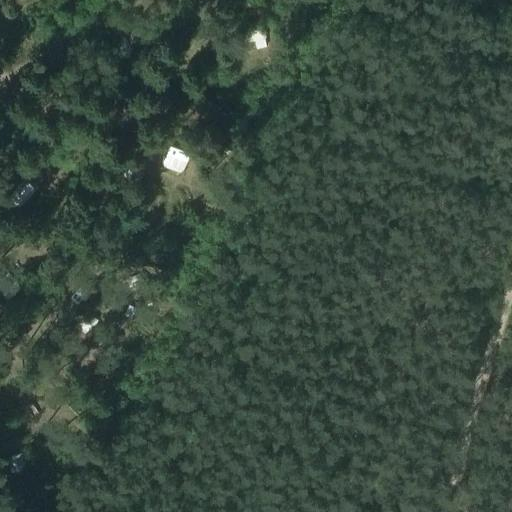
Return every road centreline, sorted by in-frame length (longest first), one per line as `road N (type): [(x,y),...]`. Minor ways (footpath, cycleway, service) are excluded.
road 1 (track): [(511,281),(447,511)]
road 2 (track): [(0,89),(142,111)]
